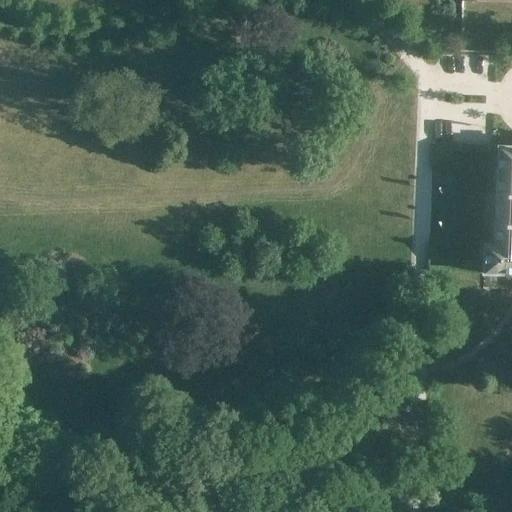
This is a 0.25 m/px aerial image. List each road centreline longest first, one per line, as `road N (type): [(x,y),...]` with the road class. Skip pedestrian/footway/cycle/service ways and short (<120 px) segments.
road 1 (track): [(408,370),(420,117),(478,118),(503,103)]
road 2 (track): [(408,370),(323,439),(280,454),(155,472)]
road 3 (track): [(0,415),(155,472)]
road 4 (track): [(413,511),(408,370)]
road 5 (track): [(420,117),(422,80),(477,82),(503,96)]
